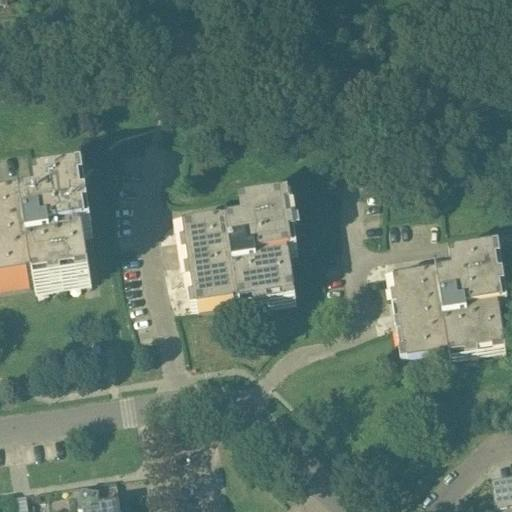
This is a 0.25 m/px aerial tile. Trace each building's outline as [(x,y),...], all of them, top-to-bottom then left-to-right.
[(11,0),(0,0),(0,10),(6,10),(6,5),(12,5),(11,0)] [(86,243),(84,230),(78,188),(35,194),(39,223),(24,225),(22,208),(0,211),(0,296),(35,292),(35,293),(91,285),(84,244),(86,243)] [(229,244),(227,227),(186,233),(199,317),(241,311),(241,312),(296,304),(290,263),(292,263),(284,207),(241,214),(245,241),(229,244)] [(439,292),(437,276),(396,282),(408,364),(450,358),(450,360),(506,352),(500,310),(501,310),(493,255),(451,261),(455,290),(439,292)] [(100,349),(89,351),(90,361),(102,359),(102,358),(100,349)] [(494,501),(478,503),(479,511),(511,511),(511,485),(492,489),(494,501)] [(121,511),(117,490),(96,494),(97,498),(82,496),(79,511),(121,511)]
